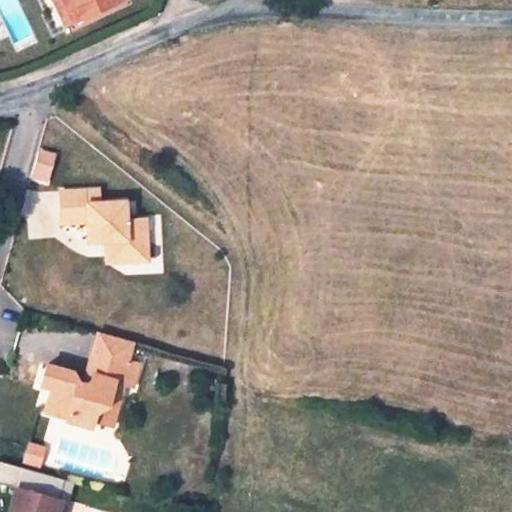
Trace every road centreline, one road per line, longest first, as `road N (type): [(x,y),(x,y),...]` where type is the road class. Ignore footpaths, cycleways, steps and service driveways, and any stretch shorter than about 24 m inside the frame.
road 1 (unclassified): [(0,98),(194,18),(262,5)]
road 2 (unclassified): [(262,5),(511,13)]
